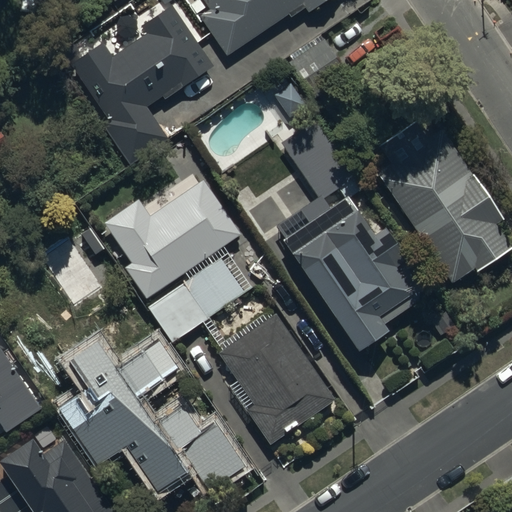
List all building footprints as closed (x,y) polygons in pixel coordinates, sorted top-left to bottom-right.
[(333,0),(197,0),(209,15),(199,21),(228,61),(287,18),(291,23),(305,12),(309,17),(333,0)] [(213,74),(170,11),(142,31),(147,38),(112,62),(102,47),(70,69),(109,125),(102,130),(129,169),(168,143),(146,112),(162,101),(165,106),(213,74)] [(346,80),(324,46),(290,68),(312,102),(346,80)] [(510,256),(495,233),(502,228),(440,135),(424,146),(414,131),(380,154),(390,169),(375,180),(395,209),(390,212),(407,238),(412,235),(450,292),(472,277),(475,280),(510,256)] [(0,159),(9,152),(0,139),(0,159)] [(277,230),(316,204),(298,177),(246,211),(268,244),(281,235),(277,230)] [(149,221),(138,205),(104,228),(131,268),(125,272),(146,302),(241,237),(205,186),(201,189),(194,180),(174,195),(171,191),(148,207),(154,217),(149,221)] [(344,200),(280,243),(356,356),(387,336),(382,329),(416,306),(419,290),(381,233),(371,240),(344,200)] [(220,264),(146,314),(169,347),(242,297),(220,264)] [(274,319),(218,359),(253,408),(244,414),(271,450),(335,404),(274,319)] [(118,367),(98,338),(67,359),(86,387),(56,408),(97,467),(125,448),(158,494),(194,469),(210,492),(245,467),(213,421),(199,430),(182,405),(158,421),(139,394),(177,368),(157,340),(118,367)] [(0,425),(6,433),(42,408),(0,346),(0,425)] [(0,464),(7,474),(0,478),(0,511),(114,511),(64,438),(43,452),(33,437),(0,459),(0,464)]
